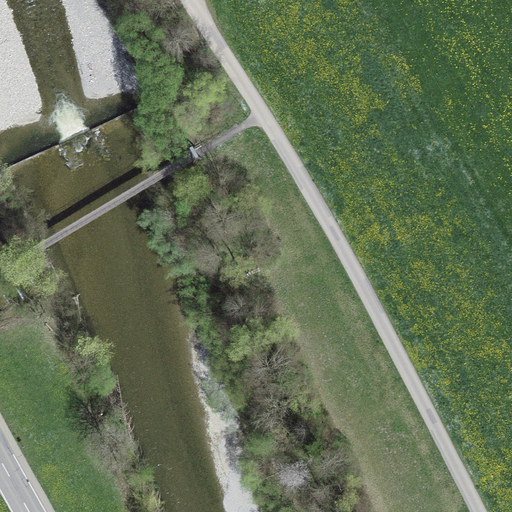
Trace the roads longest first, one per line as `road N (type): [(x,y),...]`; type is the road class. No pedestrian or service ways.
road 1 (track): [(475,511),(319,203),(263,115)]
road 2 (track): [(263,115),(0,266)]
road 3 (track): [(263,115),(187,0)]
